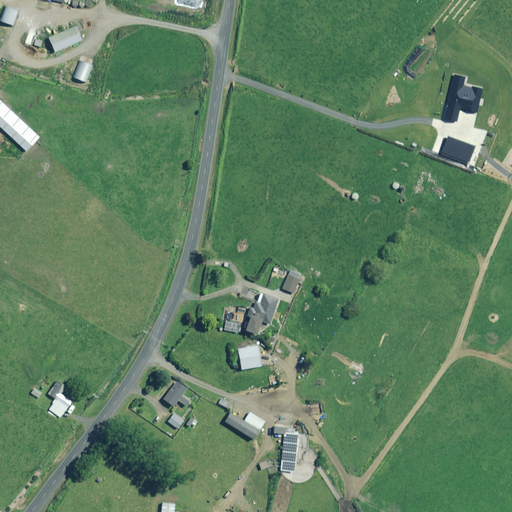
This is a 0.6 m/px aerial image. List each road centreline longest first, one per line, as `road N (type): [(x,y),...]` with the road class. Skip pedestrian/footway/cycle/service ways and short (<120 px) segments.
road 1 (unclassified): [(31,511),(146,353),(180,276),(207,169),(230,0)]
road 2 (track): [(225,36),(99,11),(44,16),(14,35),(13,50),(27,61),(49,61),(96,36)]
road 3 (track): [(355,511),(336,466),(294,414),(146,353)]
